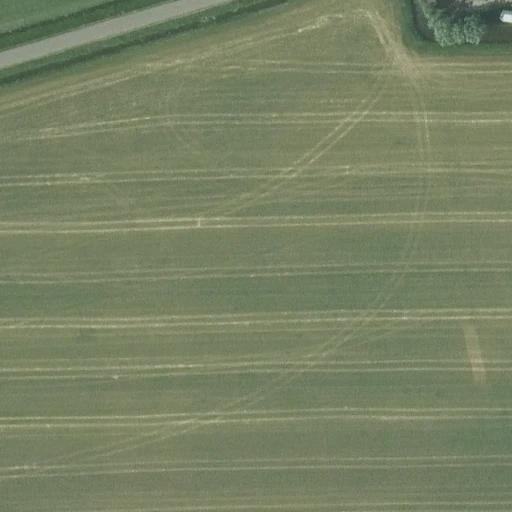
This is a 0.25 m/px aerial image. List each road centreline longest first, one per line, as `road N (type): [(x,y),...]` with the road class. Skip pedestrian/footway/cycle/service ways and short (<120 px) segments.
road 1 (track): [(389,0),(511,508)]
road 2 (tertiary): [(0,60),(208,0)]
